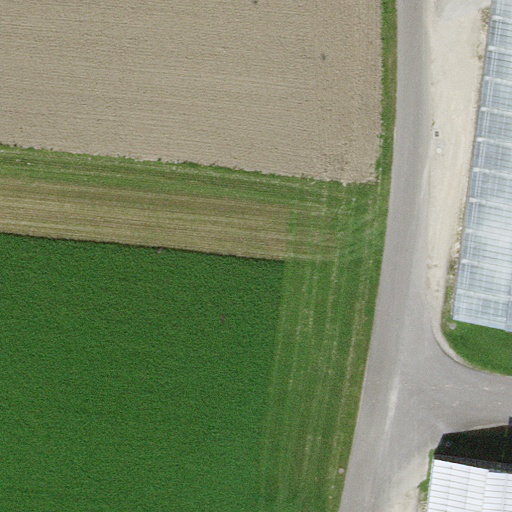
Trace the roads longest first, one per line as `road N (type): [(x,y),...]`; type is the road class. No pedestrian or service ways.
road 1 (unclassified): [(341,511),(396,128),(399,0)]
road 2 (track): [(363,361),(511,381)]
